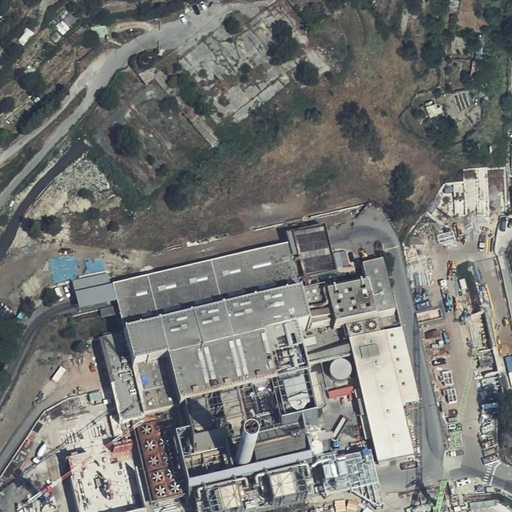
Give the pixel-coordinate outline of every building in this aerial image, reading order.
[(332,275),(327,252),(321,226),(288,235),(291,246),(295,264),(299,284),(332,275)] [(112,288),(123,336),(101,341),(121,427),(136,423),(177,414),(187,462),(180,463),(187,497),(183,498),(184,500),(185,507),(189,497),(197,503),(201,494),(208,500),(212,491),(218,497),(223,488),(230,495),(231,496),(241,494),(241,493),(245,483),(252,490),(256,481),(263,487),(267,479),(274,485),(278,476),(285,483),(289,474),(296,480),(300,472),(306,478),(297,438),(294,427),(284,428),(264,340),(298,331),(310,329),(311,331),(336,325),(337,330),(348,327),(375,321),(396,317),(385,264),(364,268),(368,286),(328,295),(327,287),(302,293),(299,284),(295,264),(291,246),(112,288)] [(127,267),(130,276),(151,271),(148,261),(127,267)] [(488,311),(425,322),(443,422),(494,413),(486,369),(502,366),(499,349),(508,347),(505,331),(501,332),(499,322),(490,324),(488,311)] [(379,336),(375,321),(348,327),(352,343),(379,336)] [(379,336),(352,343),(382,480),(410,474),(396,411),(416,406),(399,332),(379,336)] [(338,396),(335,387),(328,388),(330,398),(338,396)] [(177,414),(136,423),(155,507),(184,500),(183,498),(187,497),(180,463),(187,462),(177,414)] [(326,475),(323,461),(309,464),(312,478),(326,475)] [(123,462),(90,469),(99,510),(131,503),(123,462)] [(427,497),(410,499),(411,511),(417,511),(429,510),(427,497)]
